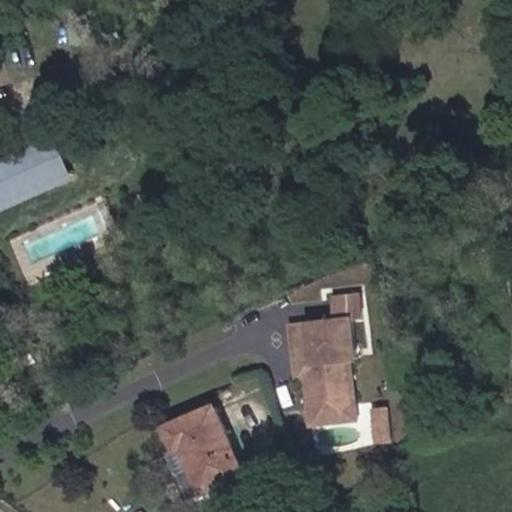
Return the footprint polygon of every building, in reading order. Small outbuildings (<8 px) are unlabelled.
[(49,144),(0,167),(0,188),(8,204),(64,177),(49,144)] [(0,188),(0,207),(8,204),(0,188)] [(361,323),(300,329),(304,368),(312,367),(313,376),(317,412),(361,408),(357,363),(364,362),(361,323)] [(312,367),(304,368),(305,377),(313,376),(312,367)] [(210,490),(246,476),(218,403),(168,424),(176,445),(191,442),(210,490)] [(361,408),(317,412),(318,427),(363,423),(361,408)] [(385,447),(398,446),(395,416),(382,417),(385,447)]
